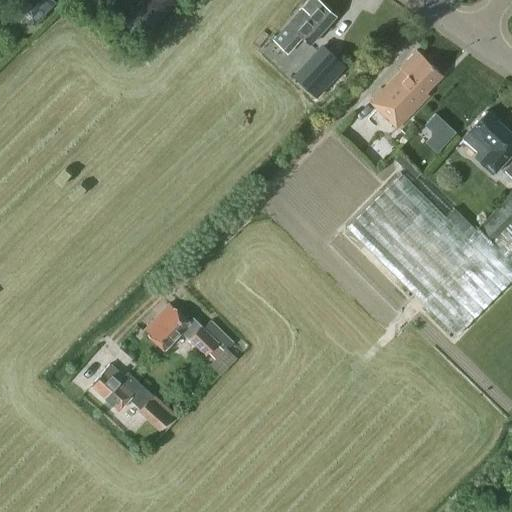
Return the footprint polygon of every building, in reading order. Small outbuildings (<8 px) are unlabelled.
[(22,0),(14,9),(32,26),(54,2),(51,0),(22,0)] [(141,0),(122,19),(142,40),(181,0),(141,0)] [(317,0),(310,0),(274,39),(285,49),(294,40),(296,41),(301,36),(309,44),(334,16),(317,0)] [(308,72),(299,82),(317,97),(346,65),(321,44),(301,65),(308,72)] [(441,75),(416,50),(399,68),(401,69),(369,102),(396,128),(428,95),(425,92),(441,75)] [(511,151),(511,135),(485,110),(463,134),(482,151),(475,159),(491,174),(511,151)] [(436,136),(428,144),(437,152),(445,144),(456,132),(447,123),(444,121),(435,113),(427,121),(435,128),(436,136)] [(414,179),(421,173),(400,153),(394,159),(414,179)] [(511,160),(503,171),(511,179),(511,160)] [(456,336),(511,279),(511,278),(511,263),(475,226),(473,227),(453,207),(445,216),(400,172),(386,186),(346,228),(416,296),(456,336)] [(511,192),(479,225),(511,259),(511,192)] [(151,320),(142,330),(162,349),(180,330),(206,355),(209,352),(215,359),(209,365),(219,375),(232,362),(237,357),(228,349),(234,343),(210,320),(203,327),(201,325),(202,324),(194,316),(188,322),(168,303),(151,320)] [(122,377),(109,365),(90,385),(117,409),(129,396),(141,407),(138,411),(159,430),(174,412),(153,393),(152,394),(127,372),(122,377)]
